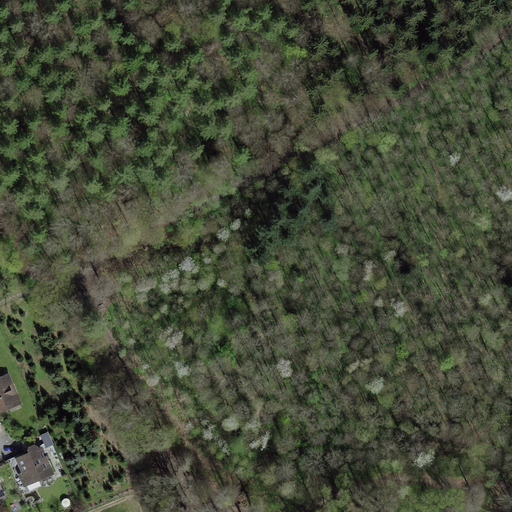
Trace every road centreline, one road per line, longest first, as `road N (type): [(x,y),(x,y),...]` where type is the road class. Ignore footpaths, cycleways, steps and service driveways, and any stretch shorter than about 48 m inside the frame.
road 1 (track): [(49,285),(405,96),(511,23)]
road 2 (track): [(369,482),(321,491),(278,446),(217,471),(196,469),(157,419),(94,308),(0,257)]
road 3 (track): [(286,451),(402,287),(498,108),(506,28)]
road 4 (track): [(49,285),(161,511)]
road 5 (track): [(291,511),(369,482),(511,484)]
